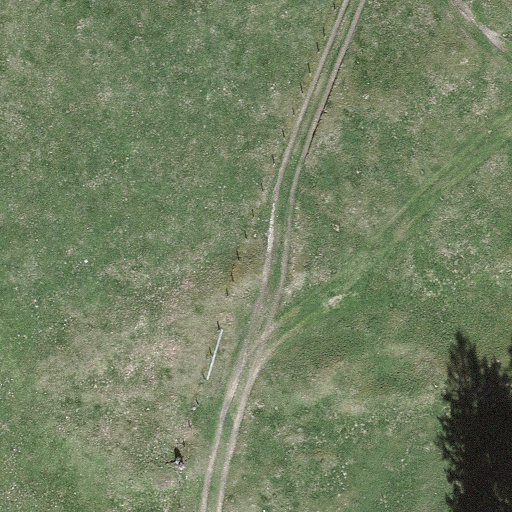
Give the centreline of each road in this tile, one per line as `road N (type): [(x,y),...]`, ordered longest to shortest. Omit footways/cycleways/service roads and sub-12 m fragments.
road 1 (track): [(355,0),(281,204),(213,511)]
road 2 (track): [(245,372),(511,130)]
